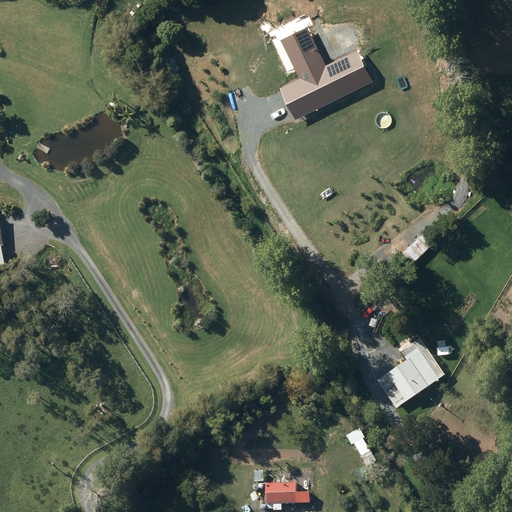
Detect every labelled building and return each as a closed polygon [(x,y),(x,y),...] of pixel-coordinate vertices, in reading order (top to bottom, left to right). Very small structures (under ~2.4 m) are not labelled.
[(309,28),(283,41),(301,78),(277,89),(294,123),(374,84),(357,49),(327,64),(309,28)] [(0,140),(11,139),(7,118),(2,119),(0,109),(0,140)] [(3,214),(0,214),(0,265),(9,264),(3,214)] [(424,347),(378,377),(397,405),(443,375),(424,347)] [(367,433),(355,439),(368,464),(380,457),(367,433)] [(256,469),(256,480),(270,480),(270,469),(256,469)] [(298,481),(265,484),(267,508),(311,504),(310,489),(299,490),(298,481)]
